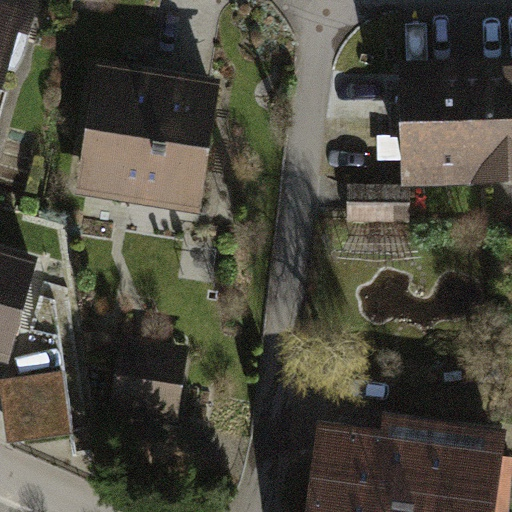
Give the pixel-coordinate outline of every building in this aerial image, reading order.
[(48,3),(37,0),(0,0),(0,156),(2,157),(48,3)] [(511,70),(403,74),(407,201),(511,197),(511,70)] [(224,90),(103,72),(84,203),(206,220),(224,90)] [(0,256),(0,378),(7,381),(43,270),(0,256)] [(192,359),(121,355),(116,435),(187,439),(192,359)] [(321,436),(309,511),(502,511),(511,446),(511,441),(392,423),(389,446),(321,436)]
